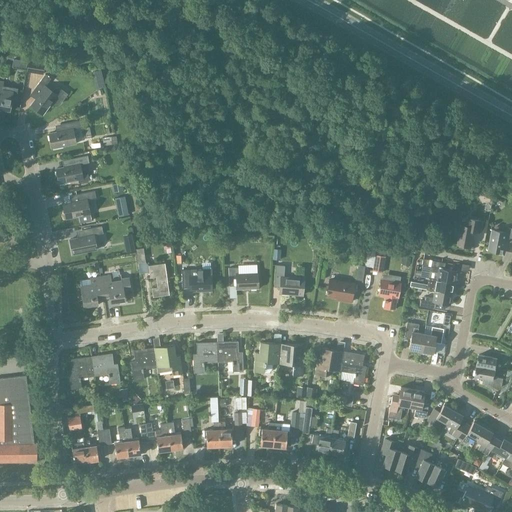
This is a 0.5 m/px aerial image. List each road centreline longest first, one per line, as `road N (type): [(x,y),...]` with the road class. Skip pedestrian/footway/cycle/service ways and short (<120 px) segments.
road 1 (residential): [(383,361),(388,336),(277,320),(188,320),(48,337)]
road 2 (primary): [(307,0),(511,116)]
road 3 (residential): [(62,498),(48,350)]
road 4 (residential): [(100,493),(239,479)]
road 5 (residential): [(358,493),(383,361)]
road 6 (residential): [(455,375),(472,283),(511,285)]
road 7 (residential): [(239,479),(358,493)]
